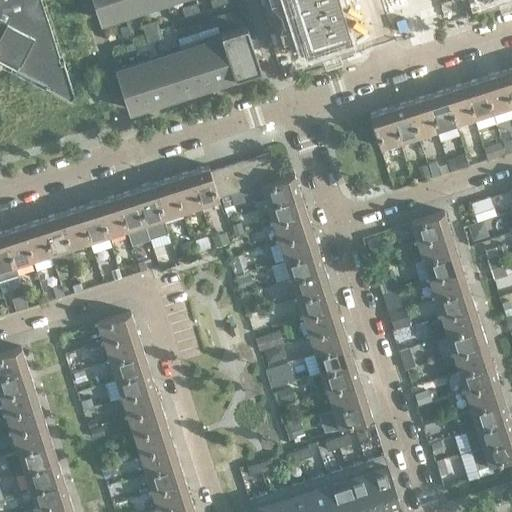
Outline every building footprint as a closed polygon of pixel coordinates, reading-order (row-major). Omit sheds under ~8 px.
[(74,96),(63,61),(59,62),(58,56),(59,56),(40,0),(0,0),(0,54),(18,64),(16,69),(45,84),(44,86),(70,100),(70,98),(73,96),(74,96)] [(123,12),(118,0),(94,0),(101,19),(123,12)] [(143,6),(141,0),(118,0),(123,12),(143,6)] [(346,20),(341,6),(347,4),(349,4),(347,0),(290,0),(304,42),(304,44),(314,41),(320,39),(347,30),(347,28),(346,28),(344,21),(346,20)] [(188,4),(191,13),(198,11),(196,1),(188,4)] [(191,13),(188,4),(181,6),(184,15),(191,13)] [(232,9),(223,12),(226,20),(235,17),(232,9)] [(226,20),(223,12),(214,15),(217,22),(226,20)] [(151,30),(159,28),(156,19),(148,21),(151,30)] [(201,19),(194,21),(197,31),(204,28),(201,19)] [(151,30),(148,21),(141,24),(143,33),(151,30)] [(197,31),(194,21),(186,24),(190,33),(197,31)] [(122,35),(129,33),(127,23),(119,26),(122,35)] [(252,45),(245,23),(219,32),(220,36),(221,36),(227,54),(252,45)] [(151,30),(154,39),(162,37),(159,28),(151,30)] [(151,30),(143,33),(146,42),(154,39),(151,30)] [(234,75),(227,54),(221,36),(220,36),(200,42),(213,82),(234,75)] [(132,41),(124,44),(127,53),(135,51),(132,41)] [(213,82),(200,42),(180,49),(193,89),(213,82)] [(259,67),(252,45),(227,54),(234,75),(259,67)] [(193,89),(180,49),(159,55),(172,95),(193,89)] [(172,95),(159,55),(139,62),(151,102),(172,95)] [(151,102),(139,62),(117,69),(130,109),(151,102)] [(511,103),(511,66),(499,71),(510,104),(511,103)] [(510,104),(499,71),(481,77),(491,110),(510,104)] [(491,110),(481,77),(462,83),(473,116),(491,110)] [(473,116),(462,83),(443,89),(454,122),(473,116)] [(454,122),(443,89),(425,95),(436,128),(454,122)] [(436,128),(425,95),(406,101),(417,134),(436,128)] [(417,134),(406,101),(388,106),(398,140),(417,134)] [(398,140),(388,106),(369,113),(379,146),(398,140)] [(276,178),(268,151),(255,155),(264,182),(276,178)] [(264,182),(255,155),(244,159),(253,185),(260,183),(264,182)] [(253,185),(244,159),(233,162),(241,189),(253,185)] [(241,189),(233,162),(222,166),(230,192),(241,189)] [(218,196),(210,170),(208,164),(189,170),(199,204),(219,198),(218,196)] [(230,192),(222,166),(210,170),(218,196),(230,192)] [(199,204),(189,170),(170,176),(181,210),(199,204)] [(300,192),(293,172),(276,178),(264,182),(260,183),(266,202),(300,192)] [(181,210),(170,176),(151,183),(162,216),(181,210)] [(151,183),(133,188),(144,222),(149,237),(167,231),(162,216),(151,183)] [(144,222),(133,188),(114,194),(125,228),(144,222)] [(306,210),(300,192),(266,202),(272,221),(306,210)] [(125,228),(114,194),(96,200),(107,234),(125,228)] [(107,234),(96,200),(77,206),(88,240),(107,234)] [(88,240),(77,206),(58,212),(69,246),(88,240)] [(312,229),(306,210),(272,221),(278,239),(312,229)] [(449,229),(443,210),(410,221),(416,240),(449,229)] [(69,246),(58,212),(39,218),(50,252),(69,246)] [(50,252),(39,218),(21,224),(32,258),(50,252)] [(32,258),(21,224),(2,230),(13,264),(32,258)] [(317,247),(312,229),(278,239),(284,258),(317,247)] [(455,247),(449,229),(416,240),(422,258),(455,247)] [(0,268),(13,264),(2,230),(0,231),(0,268)] [(323,266),(317,247),(284,258),(290,276),(323,266)] [(461,266),(455,247),(422,258),(428,277),(461,266)] [(330,285),(323,266),(290,276),(296,295),(330,285)] [(467,285),(461,266),(428,277),(434,295),(467,285)] [(395,268),(383,270),(395,328),(407,325),(395,268)] [(336,304),(330,285),(296,295),(302,315),(336,304)] [(473,303),(467,285),(434,295),(440,314),(473,303)] [(479,322),(473,303),(440,314),(446,333),(479,322)] [(342,323),(336,304),(302,315),(308,333),(342,323)] [(136,329),(130,310),(97,321),(103,340),(136,329)] [(485,340),(479,322),(446,333),(452,351),(485,340)] [(348,341),(342,323),(308,333),(314,352),(348,341)] [(142,348),(136,329),(103,340),(109,359),(142,348)] [(254,336),(258,349),(282,342),(278,329),(254,336)] [(491,359),(485,340),(452,351),(458,370),(491,359)] [(354,360),(348,341),(314,352),(320,370),(354,360)] [(0,373),(27,365),(21,345),(0,352),(0,373)] [(148,366),(142,348),(109,359),(115,377),(148,366)] [(497,378),(491,359),(458,370),(464,388),(497,378)] [(265,369),(270,387),(297,378),(292,360),(265,369)] [(359,378),(354,360),(320,370),(326,389),(359,378)] [(0,394),(33,383),(27,365),(0,373),(0,394)] [(154,385),(148,366),(115,377),(121,396),(154,385)] [(365,397),(359,378),(326,389),(332,407),(365,397)] [(503,396),(497,378),(464,388),(470,407),(503,396)] [(39,402),(33,383),(0,394),(0,396),(5,413),(39,402)] [(160,403),(154,385),(121,396),(127,414),(160,403)] [(509,415),(503,396),(470,407),(476,425),(509,415)] [(372,416),(365,397),(332,407),(332,408),(338,427),(372,416)] [(45,420),(39,402),(5,413),(11,431),(45,420)] [(166,422),(160,403),(127,414),(133,433),(166,422)] [(318,413),(324,431),(338,427),(332,408),(318,413)] [(511,435),(511,423),(509,415),(476,425),(482,445),(511,435)] [(51,439),(45,420),(11,431),(17,450),(51,439)] [(172,441),(166,422),(133,433),(139,452),(172,441)] [(367,426),(355,430),(358,439),(370,435),(367,426)] [(347,433),(335,436),(338,446),(350,442),(347,433)] [(511,456),(511,435),(482,445),(488,464),(511,456)] [(338,446),(335,436),(324,440),(327,449),(338,446)] [(57,458),(51,439),(17,450),(23,469),(57,458)] [(178,460),(172,441),(139,452),(145,471),(178,460)] [(308,445),(297,449),(300,458),(311,454),(308,445)] [(300,458),(297,449),(285,452),(288,462),(300,458)] [(399,501),(384,453),(364,459),(380,507),(399,501)] [(63,477),(57,458),(23,469),(29,488),(63,477)] [(269,458),(258,461),(261,470),(272,467),(269,458)] [(364,511),(380,507),(364,459),(345,466),(359,511),(364,511)] [(184,479),(178,460),(145,471),(151,489),(184,479)] [(261,470),(258,461),(246,465),(249,474),(261,470)] [(359,511),(345,466),(326,472),(338,511),(359,511)] [(338,511),(326,472),(306,478),(317,511),(338,511)] [(69,496),(63,477),(29,488),(35,506),(69,496)] [(317,511),(306,478),(287,484),(295,511),(317,511)] [(190,497),(184,479),(151,489),(157,508),(190,497)] [(295,511),(287,484),(267,491),(274,511),(295,511)] [(274,511),(267,491),(248,497),(253,511),(274,511)] [(74,511),(69,496),(35,506),(37,511),(74,511)] [(195,511),(190,497),(157,508),(158,511),(195,511)]
